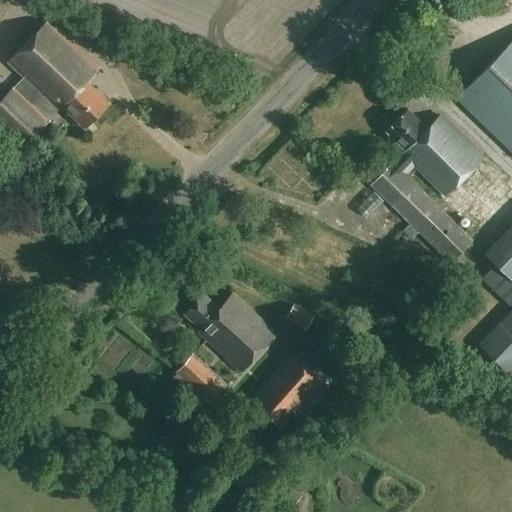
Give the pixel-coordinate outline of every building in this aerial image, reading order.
[(63,104),(85,125),(109,100),(87,79),(99,67),(49,18),(9,60),(26,76),(0,103),(0,130),(20,149),(63,104)] [(511,41),(456,100),(511,154),(511,41)] [(371,185),(409,223),(403,230),(412,238),(418,232),(451,264),(472,242),(406,176),(415,167),(444,196),(482,156),(439,115),(427,128),(407,108),(384,132),(403,151),(371,185)] [(238,375),(275,335),(232,294),(217,310),(201,295),(182,317),(198,332),(195,335),(238,375)] [(293,305),(287,315),(307,327),(313,316),(293,305)] [(511,309),(478,345),(508,373),(511,369),(511,309)] [(333,392),(291,353),(249,399),(284,431),(296,418),(303,425),(333,392)] [(228,388),(192,354),(176,372),(212,406),(228,388)] [(290,490),(284,496),(293,505),(299,498),(290,490)]
